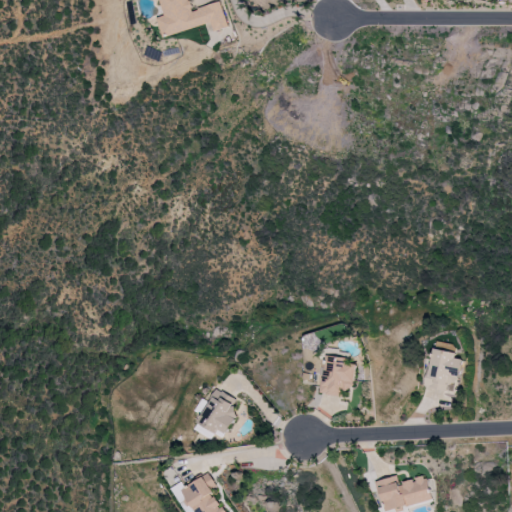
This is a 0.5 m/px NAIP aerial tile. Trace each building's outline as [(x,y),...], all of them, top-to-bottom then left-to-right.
[(208,25),(210,32),(227,27),(220,2),(192,10),(189,0),(159,0),(164,17),(158,19),(163,37),(208,25)] [(454,355),(457,347),(437,340),(434,348),(454,355)] [(458,377),(460,360),(454,359),(455,354),(429,351),(425,388),(446,390),(447,376),(458,377)] [(347,359),(326,356),(320,393),(338,396),(340,388),(352,390),(355,365),(347,364),(347,359)] [(211,440),(216,431),(224,435),(237,411),(231,408),(235,400),(215,389),(208,402),(202,399),(195,412),(201,415),(192,430),(211,440)] [(223,511),(210,491),(217,487),(208,473),(180,491),(193,511),(223,511)] [(430,501),(424,477),(399,483),(397,477),(377,481),(384,511),(403,511),(403,507),(430,501)]
